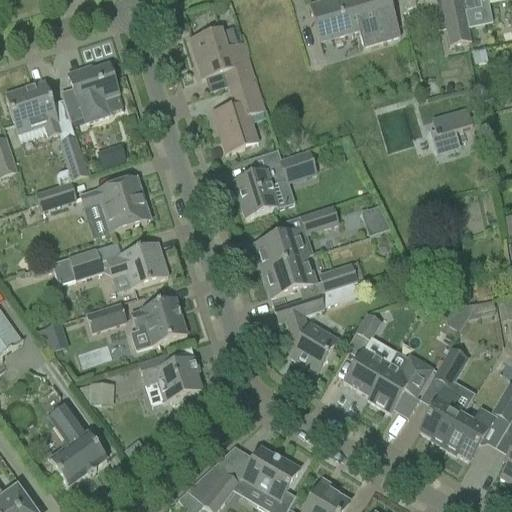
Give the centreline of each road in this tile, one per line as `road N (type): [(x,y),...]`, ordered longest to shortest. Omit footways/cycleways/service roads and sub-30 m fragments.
road 1 (residential): [(251,401),(127,8)]
road 2 (residential): [(442,511),(251,401)]
road 3 (residential): [(135,511),(251,401)]
road 4 (tertiary): [(0,47),(127,8)]
